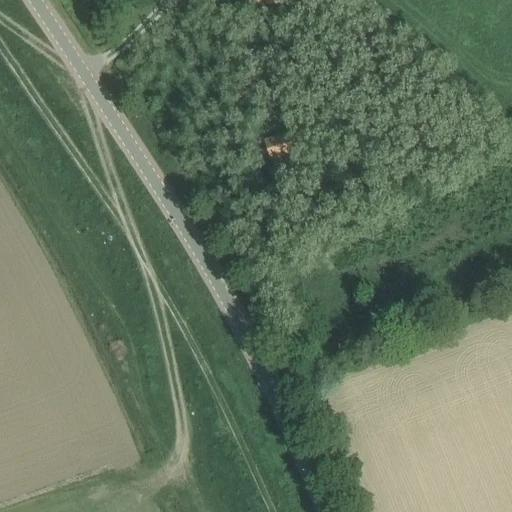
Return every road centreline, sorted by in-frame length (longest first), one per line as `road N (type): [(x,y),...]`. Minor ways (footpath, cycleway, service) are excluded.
road 1 (tertiary): [(334,511),(188,242),(38,0)]
road 2 (track): [(0,41),(150,272),(270,511)]
road 3 (track): [(149,488),(181,459),(186,441),(150,272),(87,101),(92,87)]
